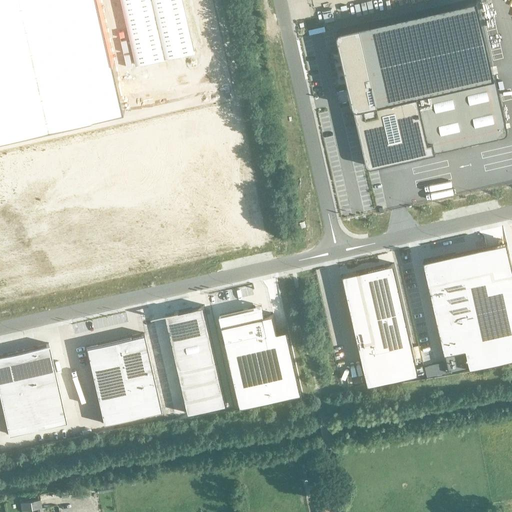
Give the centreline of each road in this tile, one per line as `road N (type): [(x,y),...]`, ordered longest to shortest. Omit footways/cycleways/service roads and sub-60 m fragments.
road 1 (unclassified): [(0,328),(336,252)]
road 2 (unclassified): [(277,0),(336,252)]
road 3 (unclassified): [(336,252),(511,211)]
